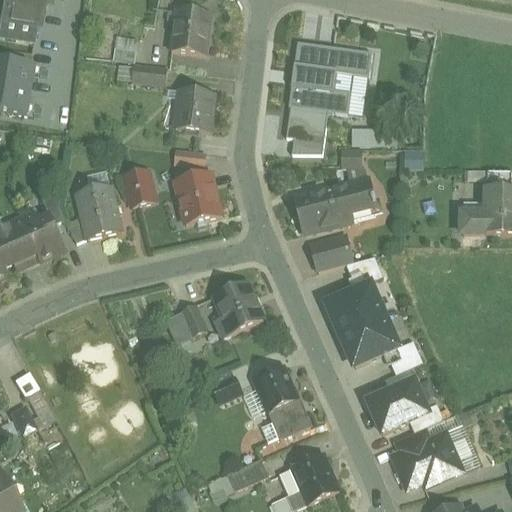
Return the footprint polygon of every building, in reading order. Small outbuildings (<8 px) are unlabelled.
[(45,0),(4,0),(0,28),(0,36),(29,42),(32,27),(41,28),(45,0)] [(212,17),(177,13),(173,54),(208,57),(212,17)] [(115,62),(137,64),(139,40),(118,37),(115,62)] [(373,57),(299,48),(291,111),(365,120),(373,57)] [(433,58),(407,53),(402,76),(428,82),(433,58)] [(0,86),(32,91),(36,65),(0,60),(0,86)] [(167,73),(135,70),(133,84),(165,88),(167,73)] [(0,113),(28,117),(32,91),(0,86),(0,113)] [(216,98),(180,94),(180,96),(182,96),(178,131),(175,131),(175,132),(212,137),(212,135),(210,135),(214,100),(216,100),(216,98)] [(355,150),(393,150),(393,131),(354,132),(355,150)] [(345,171),(364,171),(364,152),(345,152),(345,171)] [(179,176),(208,177),(209,154),(180,153),(179,176)] [(426,172),(426,157),(413,156),(412,171),(426,172)] [(149,174),(125,180),(133,211),(156,205),(149,174)] [(511,175),(488,175),(487,193),(511,193),(511,175)] [(211,177),(176,185),(184,216),(174,218),(177,231),(222,220),(211,177)] [(340,191),(295,202),(304,238),(378,219),(369,185),(340,192),(340,191)] [(111,190),(78,198),(88,243),(121,235),(111,190)] [(511,193),(487,193),(487,219),(463,218),(463,238),(487,238),(487,239),(511,239),(511,193)] [(54,195),(42,200),(49,219),(51,218),(55,228),(65,223),(59,209),(61,197),(54,195)] [(21,223),(0,232),(0,280),(6,278),(3,271),(24,262),(27,269),(39,263),(39,264),(65,252),(55,228),(51,218),(49,219),(42,222),(30,217),(21,222),(21,223)] [(78,222),(68,226),(77,246),(87,242),(78,222)] [(346,240),(312,249),(319,276),(353,267),(346,240)] [(383,280),(375,262),(348,270),(354,291),(383,280)] [(248,286),(216,300),(225,321),(218,324),(226,341),(264,325),(248,286)] [(371,287),(326,307),(340,339),(387,319),(386,318),(384,319),(371,287)] [(149,311),(173,304),(169,289),(145,295),(149,311)] [(198,308),(168,321),(179,347),(209,334),(198,308)] [(387,319),(340,339),(340,340),(342,339),(356,371),(383,359),(401,352),(387,319)] [(397,379),(424,367),(415,346),(401,352),(383,359),(388,370),(392,369),(397,379)] [(284,370),(254,383),(273,426),(262,431),(268,445),(279,441),(281,443),(311,430),(299,403),(284,370)] [(235,380),(212,391),(220,407),(243,397),(235,380)] [(415,385),(368,405),(383,438),(411,426),(430,418),(428,413),(415,385)] [(444,423),(438,409),(428,413),(430,418),(411,426),(415,436),(444,423)] [(36,432),(25,411),(12,417),(23,438),(36,432)] [(427,432),(395,446),(399,456),(392,459),(407,494),(423,488),(425,490),(428,489),(439,484),(441,486),(464,476),(447,436),(431,443),(427,432)] [(324,458),(279,478),(289,499),(287,500),(292,511),(302,511),(340,495),(324,458)] [(262,463),(228,478),(235,495),(269,480),(262,463)] [(17,504),(0,475),(0,511),(26,511),(21,502),(17,504)] [(195,511),(189,498),(171,507),(173,511),(195,511)]
